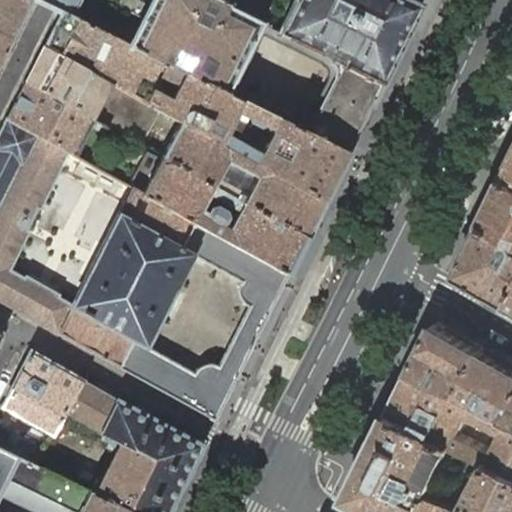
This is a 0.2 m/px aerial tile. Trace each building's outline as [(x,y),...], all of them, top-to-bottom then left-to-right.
[(0,0),(0,33),(13,40),(23,20),(32,0),(0,0)] [(76,10),(80,0),(32,0),(37,2),(55,10),(60,13),(60,11),(72,17),(76,10)] [(142,19),(129,45),(166,64),(226,93),(261,23),(228,7),(229,4),(220,0),(151,0),(149,5),(142,19)] [(409,0),(292,0),(276,33),(316,53),(322,42),(344,53),(339,64),(381,85),(421,6),(409,0)] [(89,26),(72,17),(60,11),(60,13),(43,46),(109,83),(146,104),(166,64),(129,45),(89,26)] [(0,64),(13,40),(0,33),(0,64)] [(104,125),(108,128),(141,146),(160,111),(146,104),(109,83),(43,46),(24,82),(90,118),(104,125)] [(339,64),(332,60),(334,62),(337,65),(338,69),(337,75),(312,124),(307,128),(303,129),(347,153),(381,85),(339,64)] [(146,104),(160,111),(180,123),(323,201),(347,153),(303,129),(302,129),(301,129),(300,129),(299,129),(298,129),(297,129),(226,93),(166,64),(146,104)] [(70,154),(83,162),(89,151),(76,143),(88,122),(101,130),(104,125),(90,118),(24,82),(6,119),(70,154)] [(249,337),(254,339),(287,273),(192,222),(142,194),(88,164),(83,162),(70,154),(6,119),(0,129),(0,302),(17,312),(214,419),(247,352),(242,350),(240,352),(234,354),(225,352),(218,365),(211,363),(202,364),(197,368),(193,372),(146,347),(193,255),(239,282),(237,287),(238,295),(242,302),(248,306),(241,320),(244,322),(247,327),(249,332),(249,337)] [(180,123),(161,157),(213,185),(242,202),(305,237),(323,201),(180,123)] [(161,157),(142,194),(192,222),(287,273),(305,237),(242,202),(227,228),(222,225),(227,217),(225,210),(215,204),(209,206),(203,216),(198,213),(213,185),(161,157)] [(511,172),(490,218),(511,228),(511,172)] [(511,228),(490,218),(464,270),(511,297),(511,228)] [(438,321),(415,368),(456,388),(459,382),(465,385),(486,348),(438,321)] [(511,414),(511,363),(486,348),(465,385),(462,391),(511,415),(511,414)] [(29,350),(1,405),(51,434),(64,411),(82,380),(29,350)] [(415,368),(395,409),(460,441),(476,449),(492,457),(511,467),(511,414),(511,415),(462,391),(456,388),(415,368)] [(64,411),(98,431),(115,399),(82,380),(64,411)] [(91,493),(128,511),(168,511),(170,509),(202,446),(115,399),(98,431),(98,433),(116,443),(100,474),(91,493)] [(460,441),(395,409),(353,494),(386,511),(422,511),(436,489),(460,441)] [(128,511),(91,493),(83,489),(33,465),(16,457),(0,449),(0,511),(128,511)] [(511,511),(511,467),(492,457),(470,502),(472,502),(467,511),(511,511)] [(436,489),(422,511),(467,511),(472,502),(470,502),(465,500),(468,494),(466,488),(464,483),(460,481),(457,480),(452,483),(441,488),(439,491),(436,489)]
